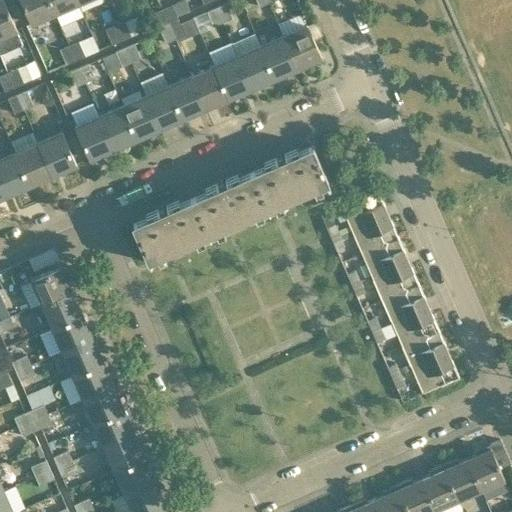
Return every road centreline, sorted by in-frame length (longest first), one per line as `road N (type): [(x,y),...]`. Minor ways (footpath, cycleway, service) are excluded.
road 1 (residential): [(505,392),(370,83)]
road 2 (residential): [(220,511),(90,208)]
road 3 (residential): [(90,208),(370,83)]
road 4 (residential): [(232,511),(505,392)]
